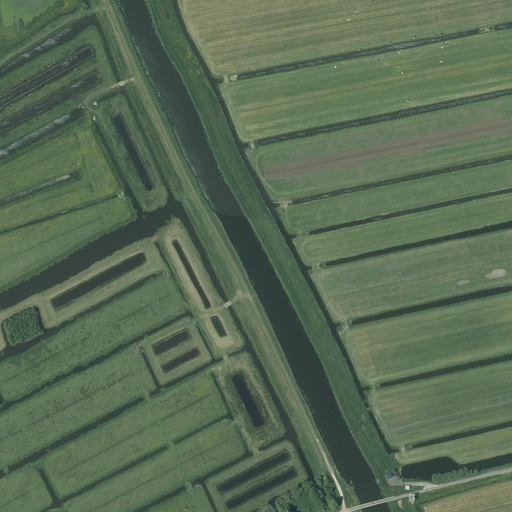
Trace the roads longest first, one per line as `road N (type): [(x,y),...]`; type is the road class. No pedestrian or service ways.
road 1 (track): [(109,8),(344,511)]
road 2 (track): [(200,511),(144,392),(134,347),(224,304)]
